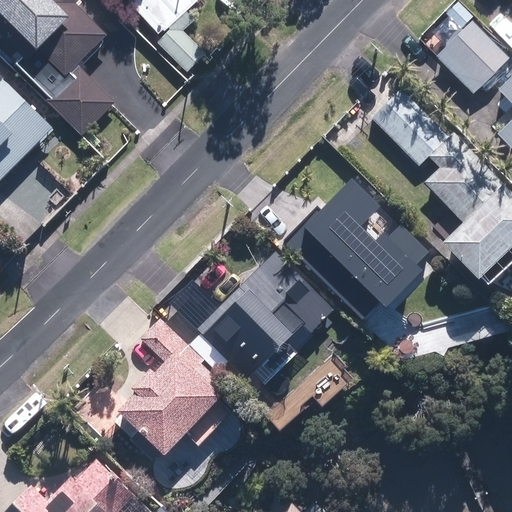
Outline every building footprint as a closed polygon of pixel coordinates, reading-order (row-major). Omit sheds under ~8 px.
[(46,102),(81,137),(114,104),(79,69),(71,77),(68,73),(105,35),(73,5),(77,0),(0,0),(0,37),(23,60),(16,67),(49,99),(46,102)] [(156,43),(184,73),(203,56),(180,32),(191,21),(184,14),(197,2),(195,0),(131,0),(165,36),(156,43)] [(435,59),(472,96),(510,59),(472,22),(435,59)] [(511,72),(494,91),(511,108),(511,120),(494,138),(511,155),(511,72)] [(0,181),(51,129),(1,80),(0,81),(0,181)] [(439,245),(475,282),(511,246),(511,200),(449,137),(447,139),(401,91),(372,120),(418,167),(427,158),(438,170),(423,184),(461,224),(439,245)] [(286,243),(368,320),(384,303),(391,309),(430,268),(423,262),(434,251),(405,223),(392,236),(387,232),(380,239),(366,226),(384,207),(356,180),(327,211),(321,205),(286,243)] [(176,260),(198,226),(185,217),(162,251),(176,260)] [(217,293),(242,269),(231,257),(205,281),(217,293)] [(198,334),(227,362),(246,381),(301,324),(310,333),(332,309),(296,275),(256,275),(244,288),(240,283),(194,331),(198,334)] [(511,298),(395,329),(404,362),(511,333),(511,298)] [(200,364),(203,362),(160,320),(140,341),(163,363),(151,376),(148,373),(128,392),(130,395),(114,412),(162,458),(184,435),(196,447),(224,417),(213,406),(228,390),(200,364)] [(198,334),(187,346),(215,375),(227,362),(198,334)] [(364,371),(343,347),(269,414),(286,432),(320,400),(325,406),(364,371)] [(116,511),(132,496),(94,460),(74,482),(70,479),(47,503),(30,486),(4,511),(116,511)]
